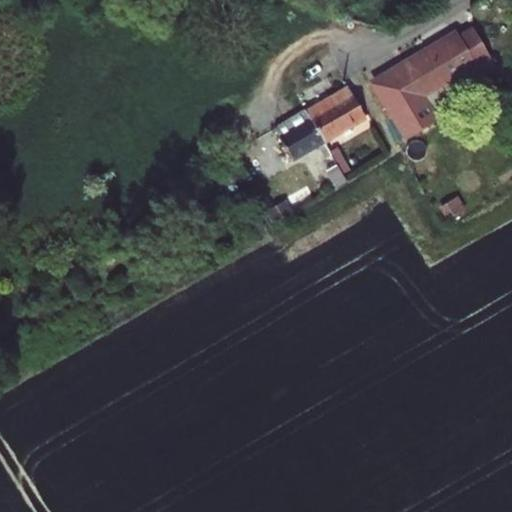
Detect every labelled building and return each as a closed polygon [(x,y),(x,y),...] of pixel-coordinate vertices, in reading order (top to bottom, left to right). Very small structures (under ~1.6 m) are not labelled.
[(469,29),(431,51),(450,84),(488,62),(494,74),(510,65),(486,22),(470,31),(469,29)] [(422,100),(450,84),(431,51),(402,68),(422,100)] [(402,68),(399,70),(417,102),(422,100),(402,68)] [(357,81),(313,106),(330,136),(375,111),(357,81)] [(330,136),(313,106),(282,124),(299,154),(330,136)] [(354,178),(346,164),(328,174),(336,188),(354,178)] [(195,220),(201,234),(208,235),(216,236),(225,224),(218,210),(211,209),(204,208),(195,220)]
